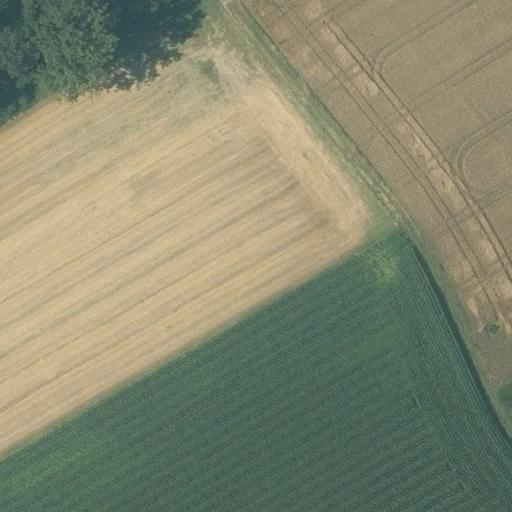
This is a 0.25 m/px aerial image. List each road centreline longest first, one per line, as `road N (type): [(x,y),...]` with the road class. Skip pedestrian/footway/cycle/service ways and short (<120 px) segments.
road 1 (track): [(231,0),(401,221),(511,439)]
road 2 (track): [(146,0),(0,91)]
